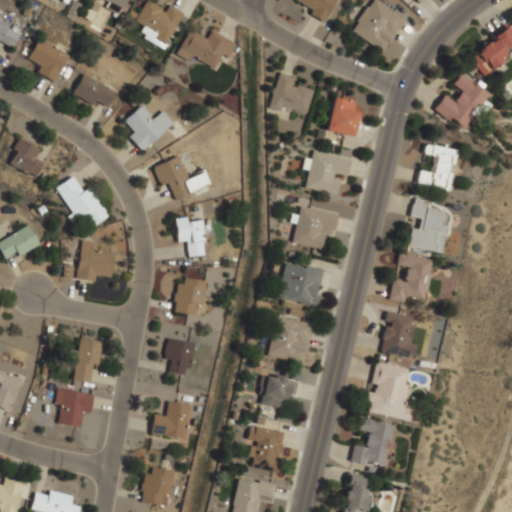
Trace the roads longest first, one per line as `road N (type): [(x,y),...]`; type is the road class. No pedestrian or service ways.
road 1 (tertiary): [(477,0),(422,54),(404,86),(304,511)]
road 2 (residential): [(0,88),(85,136),(122,172),(138,219),(146,276),(105,511)]
road 3 (residential): [(227,0),(404,86)]
